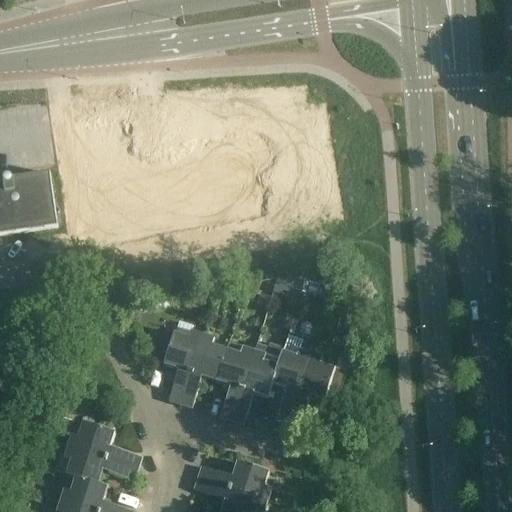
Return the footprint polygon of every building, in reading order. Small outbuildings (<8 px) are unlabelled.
[(70,122),(84,240),(260,218),(254,168),(271,166),(268,135),(152,150),(154,170),(139,172),(132,115),(70,122)] [(50,175),(0,181),(0,237),(58,230),(50,175)] [(328,304),(333,287),(321,284),(316,300),(328,304)] [(267,312),(271,299),(261,296),(256,309),(267,312)] [(181,408),(204,337),(192,333),(190,340),(175,335),(164,367),(179,372),(169,404),(181,408)] [(203,380),(217,384),(227,352),(213,347),(216,341),(204,337),(181,408),(193,411),(203,380)] [(289,337),(279,368),(274,386),(287,390),(277,422),(289,426),(312,355),(301,351),(304,342),(289,337)] [(217,384),(231,388),(221,420),(233,424),(243,392),(255,353),(243,349),(244,347),(230,343),(227,352),(217,384)] [(243,392),(233,424),(244,428),(254,396),(269,401),(274,386),(279,368),(285,350),(270,345),(268,349),(258,345),(255,353),(243,392)] [(324,359),(312,355),(289,426),(301,430),(311,398),(326,403),(331,387),(342,391),(348,374),(322,366),(324,359)] [(139,472),(143,459),(111,449),(116,434),(84,424),(79,439),(72,437),(68,449),(139,472)] [(67,477),(76,479),(100,487),(104,473),(135,483),(139,472),(68,449),(65,461),(71,463),(67,477)] [(197,481),(230,491),(269,504),(272,491),(265,489),(270,474),(238,464),(234,479),(201,469),(197,481)] [(86,511),(129,511),(105,504),(110,490),(100,487),(76,479),(71,494),(64,491),(61,504),(86,511)] [(194,493),(226,503),(223,511),(265,511),(269,504),(230,491),(197,481),(194,493)]
